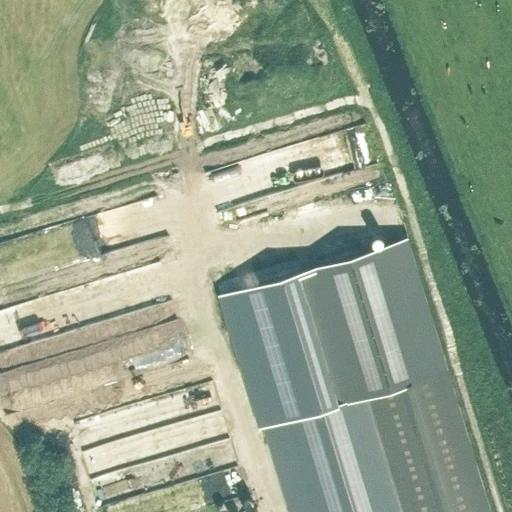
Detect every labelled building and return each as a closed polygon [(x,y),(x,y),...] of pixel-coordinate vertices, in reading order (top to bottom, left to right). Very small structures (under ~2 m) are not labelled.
[(373,293),(430,280),(423,248),(366,261),(373,293)] [(191,320),(191,309),(163,312),(164,322),(191,320)] [(403,323),(404,357),(445,355),(443,309),(431,309),(432,321),(403,323)] [(263,424),(290,511),(489,511),(444,367),(263,424)] [(92,501),(234,467),(227,440),(184,450),(177,420),(216,411),(211,389),(73,422),(92,501)]
